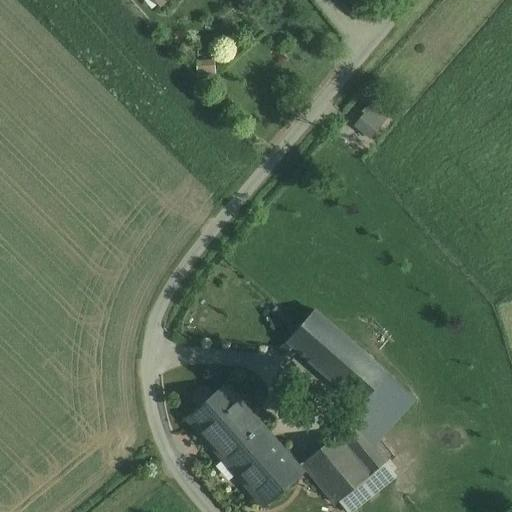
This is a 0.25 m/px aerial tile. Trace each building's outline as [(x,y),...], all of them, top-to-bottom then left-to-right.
[(387,116),(371,103),(363,112),(366,115),(357,126),(370,137),(387,116)] [(387,373),(315,310),(288,341),(360,404),(387,373)] [(418,400),(387,373),(360,404),(345,421),(350,426),(361,431),(376,448),(400,421),(418,400)] [(301,472),(226,387),(189,420),(264,505),(301,472)] [(361,431),(350,426),(338,435),(371,475),(372,474),(387,462),(376,448),(361,431)] [(338,435),(310,458),(303,464),(336,504),(339,501),(371,475),(338,435)] [(371,475),(339,501),(347,511),(351,511),(382,487),(372,474),(371,475)]
